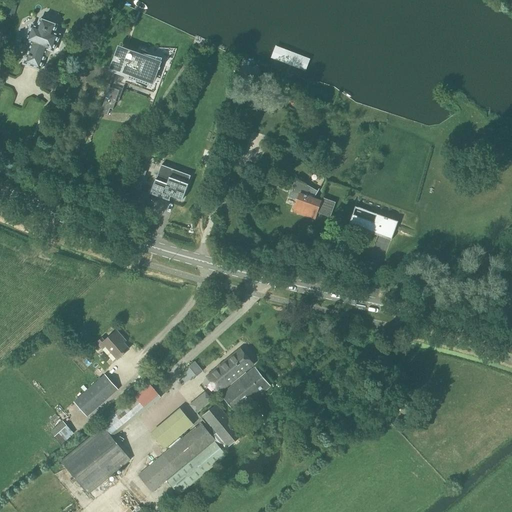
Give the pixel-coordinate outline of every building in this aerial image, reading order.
[(54,33),(57,25),(54,25),(53,21),(46,18),(42,20),(40,19),(37,27),(32,25),(25,41),(31,44),(23,64),(40,70),(48,50),(53,52),(60,35),(54,33)] [(161,62),(162,58),(136,52),(120,46),(112,70),(115,71),(100,113),(108,115),(110,109),(113,110),(116,102),(118,103),(125,83),(153,93),(159,76),(157,76),(158,71),(160,71),(161,67),(160,66),(162,62),(161,62)] [(310,63),(275,51),(270,64),(306,76),(310,63)] [(155,181),(161,184),(157,195),(164,198),(166,194),(182,200),(187,185),(170,178),(173,169),(161,165),(155,181)] [(290,197),(298,200),(293,211),(308,216),(308,214),(315,217),(319,204),(313,202),(314,199),(318,192),(296,179),(292,187),(293,188),(290,197)] [(328,193),(326,199),(322,197),(319,204),(315,217),(314,218),(328,223),(338,196),(328,193)] [(398,222),(356,207),(349,225),(391,240),(398,222)] [(129,349),(120,339),(122,337),(116,331),(104,341),(102,338),(97,343),(102,349),(105,346),(117,360),(124,353),(129,349)] [(252,364),(240,349),(207,377),(219,392),(252,364)] [(271,386),(255,367),(221,395),(236,414),(271,386)] [(117,390),(104,375),(73,401),(86,416),(117,390)] [(100,423),(102,425),(59,459),(86,493),(128,459),(109,435),(159,395),(148,381),(100,423)] [(190,405),(196,413),(212,400),(205,392),(190,405)] [(415,411),(402,398),(394,405),(407,418),(415,411)] [(211,427),(216,433),(227,446),(242,435),(217,404),(202,416),(211,427)] [(153,435),(165,449),(193,425),(182,411),(153,435)] [(211,437),(206,431),(200,423),(136,474),(150,491),(165,480),(177,495),(225,456),(213,441),(214,440),(211,437)]
